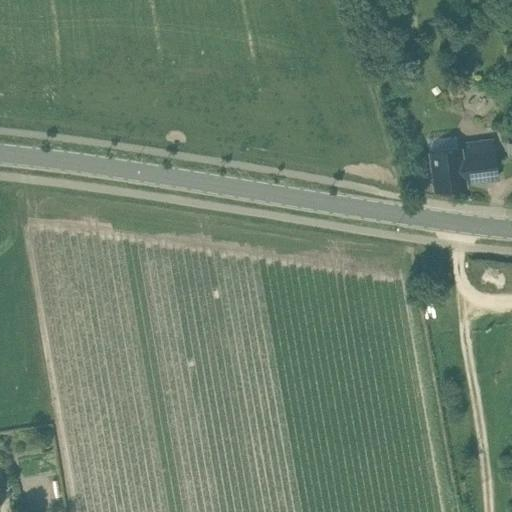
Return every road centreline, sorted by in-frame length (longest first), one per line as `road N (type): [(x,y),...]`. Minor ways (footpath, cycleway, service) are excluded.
road 1 (tertiary): [(511,231),(0,154)]
road 2 (track): [(494,511),(451,245),(454,222)]
